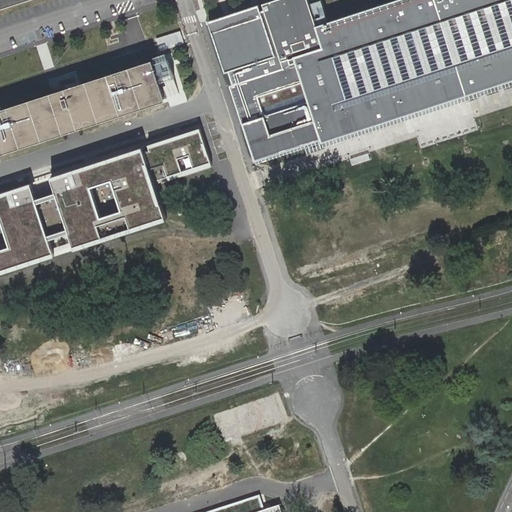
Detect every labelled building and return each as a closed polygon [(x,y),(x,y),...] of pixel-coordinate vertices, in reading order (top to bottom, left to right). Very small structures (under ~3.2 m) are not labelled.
[(254,113),(256,120),(244,124),(256,161),(431,106),(468,94),(511,79),(511,0),(394,0),(346,16),(317,25),(308,0),(274,0),(264,3),(266,9),(261,11),(259,4),(209,21),(226,72),(229,71),(233,85),(248,80),(249,85),(246,86),(242,89),(240,93),(239,98),(239,103),(241,107),(245,110),(249,112),(254,113)] [(166,62),(154,65),(158,77),(160,83),(161,88),(173,85),(166,62)] [(0,155),(67,134),(74,132),(80,130),(165,102),(161,88),(160,83),(158,77),(155,69),(154,65),(59,96),(0,114),(0,155)] [(23,181),(0,188),(0,269),(159,219),(146,179),(203,161),(192,127),(41,175),(46,192),(28,197),(23,181)] [(485,261),(511,270),(511,244),(493,238),(485,261)]
